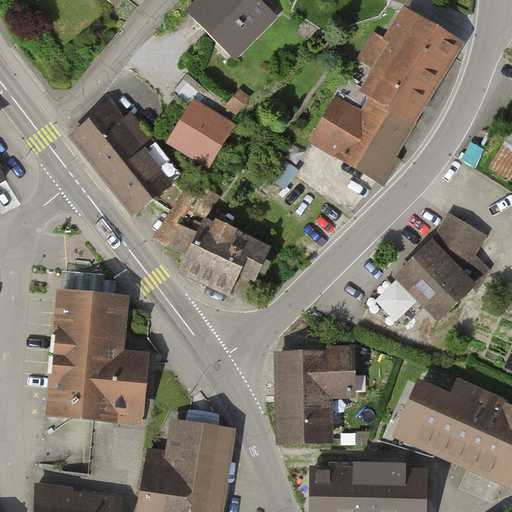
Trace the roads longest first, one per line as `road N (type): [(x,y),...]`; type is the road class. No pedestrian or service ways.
road 1 (residential): [(214,360),(284,312),(438,149),(483,69),(495,18)]
road 2 (residential): [(20,511),(11,426),(23,225)]
road 3 (secondary): [(214,360),(77,181)]
road 4 (residential): [(44,137),(166,0)]
road 5 (secondary): [(287,511),(214,360)]
